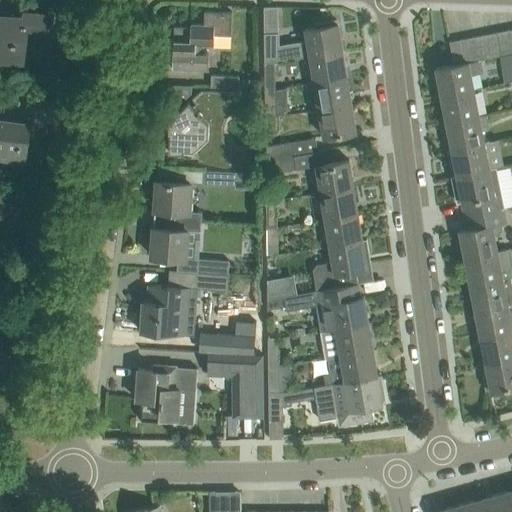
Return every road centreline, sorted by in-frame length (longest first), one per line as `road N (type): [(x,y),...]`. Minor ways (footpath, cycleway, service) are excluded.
road 1 (unclassified): [(68,477),(112,0)]
road 2 (residential): [(440,460),(387,0)]
road 3 (residential): [(68,477),(393,466)]
